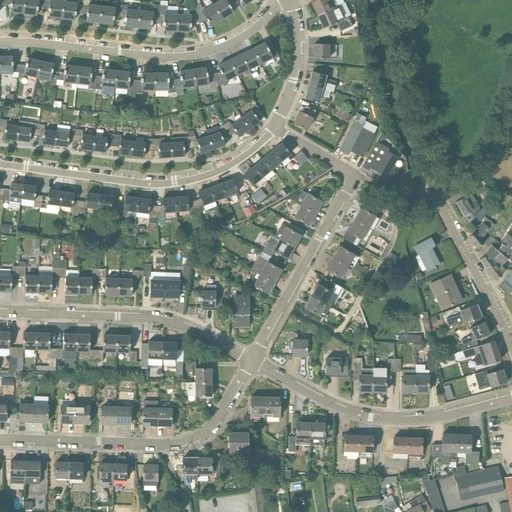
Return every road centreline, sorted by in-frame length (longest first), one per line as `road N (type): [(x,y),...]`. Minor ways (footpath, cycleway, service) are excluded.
road 1 (residential): [(511,339),(404,128),(374,0)]
road 2 (residential): [(248,360),(356,175),(273,126)]
road 3 (residential): [(0,41),(192,55),(240,35),(279,0)]
road 4 (residential): [(0,439),(193,443),(205,437),(248,360)]
road 5 (residential): [(0,164),(171,185),(217,172),(273,126)]
road 6 (residential): [(511,396),(422,416),(369,414),(248,360)]
road 7 (residential): [(248,360),(159,316),(0,311)]
road 8 (residential): [(273,126),(300,53),(290,0)]
